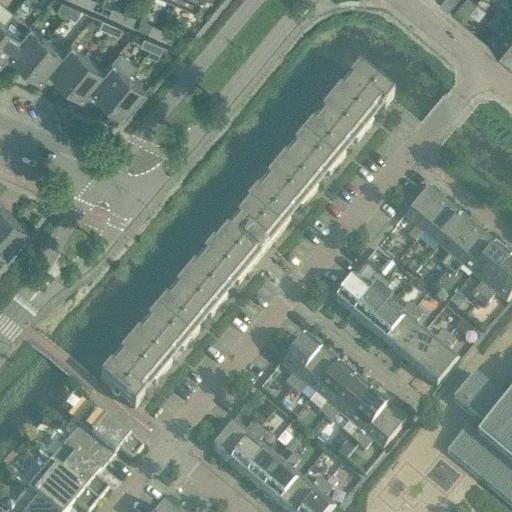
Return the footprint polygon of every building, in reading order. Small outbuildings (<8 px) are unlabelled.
[(91,8),(95,0),(94,0),(80,0),(80,3),(91,8)] [(178,0),(196,8),(199,0),(178,0)] [(446,11),(455,0),(442,0),(439,4),(446,11)] [(67,14),(70,6),(61,1),(57,10),(67,14)] [(77,18),(80,10),(70,6),(67,14),(77,18)] [(119,20),(123,12),(111,7),(108,15),(119,20)] [(511,11),(507,17),(498,10),(492,17),(511,33),(511,11)] [(131,25),(134,17),(123,12),(119,20),(131,25)] [(21,36),(20,35),(28,26),(12,13),(4,22),(0,26),(0,61),(7,53),(21,36)] [(511,33),(492,17),(486,23),(495,31),(487,42),(511,62),(511,33)] [(108,31),(112,24),(102,19),(98,28),(108,32),(108,31)] [(118,36),(121,28),(112,24),(108,31),(108,32),(118,36)] [(23,66),(45,39),(28,25),(28,26),(20,35),(21,36),(7,53),(23,66)] [(159,38),(163,30),(151,25),(148,33),(159,38)] [(171,43),(174,35),(163,30),(159,38),(171,43)] [(150,49),(153,42),(143,37),(140,45),(149,50),(150,49)] [(62,53),(61,53),(45,39),(23,66),(40,81),(48,71),(62,53)] [(159,54),(163,46),(153,42),(150,49),(149,50),(159,54)] [(64,84),(86,57),(70,43),(61,53),(62,53),(48,71),(64,84)] [(105,102),(128,75),(136,66),(119,52),(103,71),(89,88),(90,89),(105,102)] [(103,71),(86,57),(64,84),(81,99),(90,89),(89,88),(103,71)] [(238,287),(290,226),(286,222),(297,208),(301,212),(317,192),(313,189),(325,176),(329,179),(345,159),(341,156),(352,142),(356,146),(373,126),(369,123),(380,109),(384,112),(393,102),(358,73),(247,206),(241,209),(235,212),(230,216),(225,220),(221,225),(218,231),(215,236),(213,243),(211,249),(100,383),(134,411),(143,400),(139,397),(151,383),(155,387),(171,367),(167,364),(179,350),(183,354),(199,334),(195,331),(206,317),(210,320),(227,301),(223,298),(234,284),(238,287)] [(145,90),(128,75),(105,102),(123,117),(145,90)] [(423,236),(445,210),(427,195),(405,221),(415,230),(408,239),(415,246),(423,236)] [(0,228),(11,215),(0,205),(0,228)] [(439,250),(461,223),(445,210),(423,236),(439,250)] [(0,251),(6,256),(29,229),(11,215),(0,228),(0,251)] [(448,273),(477,237),(461,223),(439,250),(449,258),(441,267),(448,273)] [(472,277),(494,251),(477,237),(448,273),(455,278),(462,269),(472,277)] [(481,300),(511,265),(494,251),(472,277),(482,285),(474,295),(481,300)] [(415,277),(422,269),(416,265),(412,265),(407,271),(415,277)] [(506,306),(511,298),(511,265),(481,300),(488,306),(495,297),(506,306)] [(353,320),(383,284),(376,278),(368,287),(357,278),(335,305),(353,320)] [(369,333),(391,307),(381,298),(389,289),(383,284),(353,320),(369,333)] [(385,347),(415,311),(409,306),(401,315),(391,307),(369,333),(385,347)] [(402,361),(424,334),(415,326),(422,317),(415,311),(385,347),(402,361)] [(418,375),(448,339),(442,333),(434,343),(424,334),(402,361),(418,375)] [(436,389),(458,363),(448,354),(455,345),(448,339),(418,375),(436,389)] [(292,392),(322,356),(304,342),(282,368),(292,378),(285,387),(292,392)] [(316,397),(338,370),(322,356),(292,392),(298,398),(306,389),(316,397)] [(325,420),(355,384),(338,370),(316,397),(309,405),(319,413),(318,414),(325,420)] [(511,376),(509,380),(511,382),(511,398),(507,405),(474,377),(453,403),(475,421),(447,454),(511,508),(511,376)] [(349,425),(371,398),(355,384),(325,420),(331,426),(339,416),(349,425)] [(358,448),(388,412),(371,398),(349,425),(359,433),(351,442),(358,448)] [(132,464),(143,451),(89,405),(68,431),(61,426),(60,427),(66,433),(72,438),(74,436),(77,439),(74,442),(78,445),(79,444),(107,467),(119,453),(132,464)] [(383,453),(405,426),(388,412),(358,448),(364,453),(372,444),(383,453)] [(229,467),(259,431),(253,425),(245,435),(234,425),(212,452),(229,467)] [(246,481),(268,454),(258,446),(266,437),(259,431),(229,467),(246,481)] [(72,438),(66,433),(64,434),(71,440),(50,464),(98,505),(108,492),(96,481),(107,467),(79,444),(78,445),(74,442),(77,439),(74,436),(72,438)] [(262,495),(292,459),(286,453),(278,462),(268,454),(246,481),(262,495)] [(279,509),(302,482),(292,474),(299,464),(292,459),(262,495),(279,509)] [(91,511),(98,505),(50,464),(29,489),(23,484),(21,486),(28,491),(29,490),(32,492),(30,496),(33,499),(34,497),(52,511),(69,511),(75,506),(81,511),(91,511)] [(282,511),(303,511),(326,486),(319,481),(311,490),(302,482),(279,509),(282,511)] [(52,511),(34,497),(33,499),(30,496),(32,492),(29,490),(28,491),(21,486),(20,488),(26,493),(9,511),(52,511)] [(333,511),(335,510),(324,501),(332,492),(326,486),(303,511),(333,511)]
